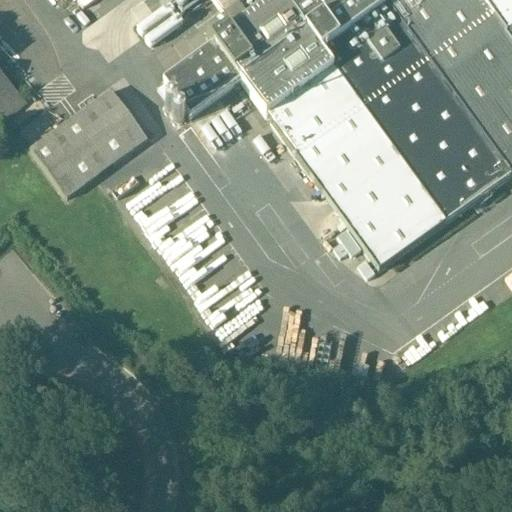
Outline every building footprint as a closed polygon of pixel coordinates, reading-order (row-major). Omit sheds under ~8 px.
[(178,0),(179,0),(178,3),(179,6),(181,8),(182,8),(183,9),(184,9),(185,9),(187,8),(188,7),(190,6),(190,4),(190,3),(190,1),(189,0),(178,0)] [(280,0),(230,36),(224,27),(206,40),(213,48),(239,85),(378,276),(445,227),(320,55),(280,0)] [(386,7),(381,0),(279,0),(280,0),(320,55),(386,7)] [(511,178),(511,49),(502,36),(505,35),(479,0),(395,0),(386,7),(511,180),(511,178)] [(511,0),(479,0),(505,35),(511,29),(511,0)] [(511,180),(386,7),(320,55),(445,227),(511,180)] [(511,29),(505,35),(502,36),(511,49),(511,29)] [(213,48),(163,84),(189,121),(239,85),(213,48)] [(0,76),(0,112),(18,97),(0,76)] [(110,94),(29,154),(65,203),(146,143),(110,94)] [(18,97),(0,112),(0,127),(26,105),(25,104),(24,104),(18,97)] [(168,108),(165,108),(163,108),(161,109),(160,111),(159,113),(159,116),(160,118),(162,119),(164,120),(166,120),(168,119),(170,118),(171,116),(171,114),(171,111),(170,110),(168,108)] [(175,119),(173,119),(171,119),(169,120),(168,122),(167,124),(167,126),(168,128),(169,130),(171,131),(173,131),(175,131),(177,130),(179,128),(179,126),(179,124),(178,122),(177,120),(175,119)] [(358,347),(354,381),(374,384),(379,350),(358,347)]
